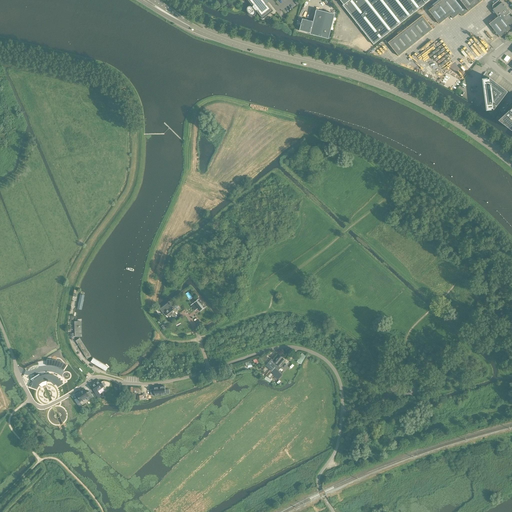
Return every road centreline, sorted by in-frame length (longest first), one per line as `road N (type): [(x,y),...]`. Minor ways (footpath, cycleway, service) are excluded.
road 1 (unclassified): [(332,511),(318,479),(336,449),(342,394),(334,370),(314,353),(274,348),(139,384),(96,377),(40,407),(0,327)]
road 2 (secondary): [(511,164),(392,91),(191,27)]
